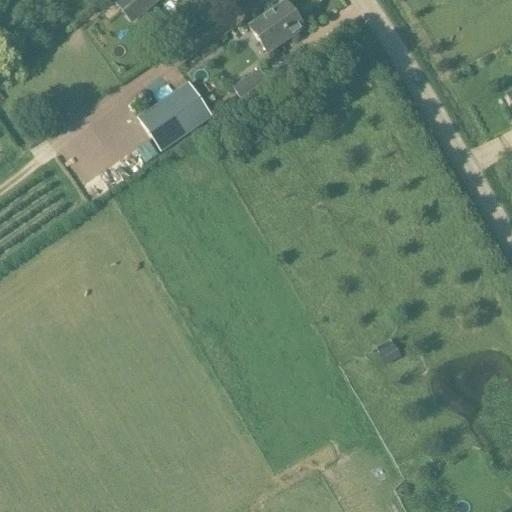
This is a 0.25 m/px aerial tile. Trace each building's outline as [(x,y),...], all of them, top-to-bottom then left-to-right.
[(131,27),(165,0),(118,0),(113,4),(131,27)] [(221,0),(201,0),(210,9),(221,0)] [(249,29),(267,56),(303,31),(285,4),(249,29)] [(254,69),(227,80),(234,98),(261,87),(254,69)] [(188,85),(137,120),(160,153),(211,119),(188,85)]
